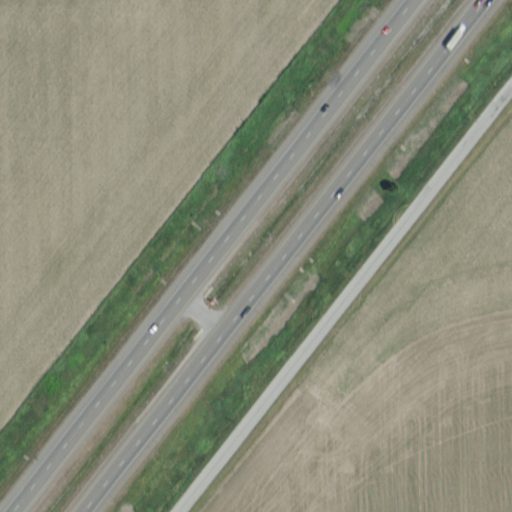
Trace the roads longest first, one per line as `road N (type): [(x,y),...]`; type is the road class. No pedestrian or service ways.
road 1 (motorway): [(410,0),(10,511)]
road 2 (motorway): [(81,511),(481,0)]
road 3 (residential): [(179,511),(511,87)]
